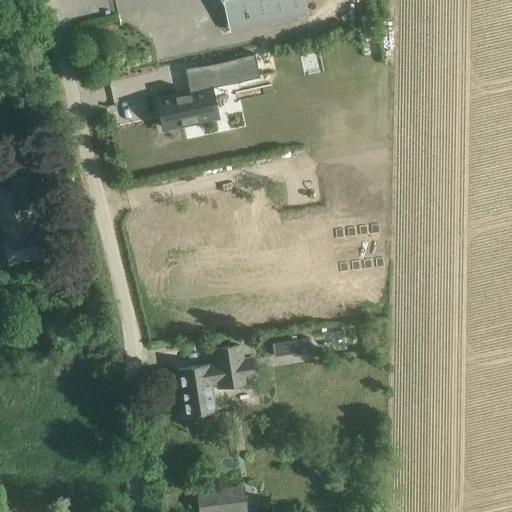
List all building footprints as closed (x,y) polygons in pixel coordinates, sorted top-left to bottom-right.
[(223,0),(230,32),(308,15),(304,0),(223,0)] [(310,56),(313,72),(370,60),(372,69),(387,66),(382,39),(367,42),(367,44),(310,56)] [(190,90),(155,97),(162,129),(214,118),(208,87),(259,76),(254,50),(202,61),(204,71),(186,75),(190,90)] [(0,189),(0,226),(9,263),(44,254),(37,227),(33,228),(21,184),(0,189)] [(312,351),(309,338),(272,344),(274,357),(312,351)] [(252,357),(244,358),(242,344),(210,348),(212,363),(177,369),(185,416),(216,411),(211,383),(215,383),(247,378),(255,377),(252,357)] [(198,493),(199,511),(243,511),(241,488),(198,493)]
